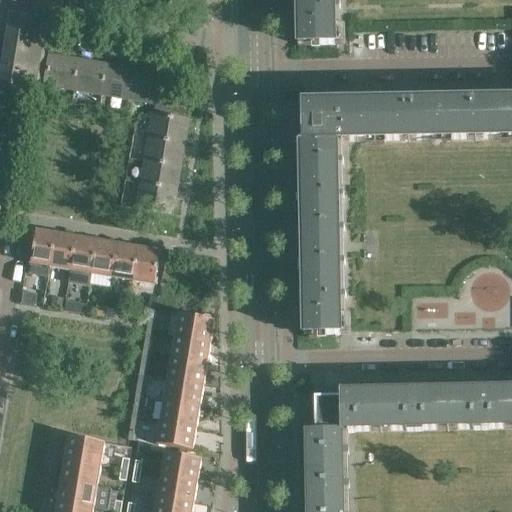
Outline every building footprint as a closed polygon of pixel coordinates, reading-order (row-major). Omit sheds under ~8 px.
[(335,45),(333,0),(297,0),(298,46),(335,45)] [(17,31),(19,19),(12,18),(10,30),(17,31)] [(36,28),(37,22),(31,21),(28,33),(35,34),(36,28)] [(46,30),(47,23),(37,22),(36,28),(46,30)] [(23,32),(17,31),(10,30),(8,42),(33,46),(34,40),(35,34),(28,33),(23,32)] [(32,52),(33,46),(8,42),(6,53),(31,57),(32,52)] [(30,63),(31,57),(6,53),(4,65),(29,69),(30,63)] [(73,90),(78,63),(50,58),(45,85),(73,90)] [(101,95),(106,67),(78,63),(73,90),(101,95)] [(27,81),(28,75),(29,69),(4,65),(0,90),(24,94),(26,87),(27,81)] [(129,99),(133,72),(106,67),(101,95),(129,99)] [(157,103),(162,77),(133,72),(129,99),(156,104),(157,104),(157,103)] [(35,95),(36,89),(26,87),(24,94),(35,95)] [(509,140),(509,101),(481,101),(481,100),(469,100),(469,102),(442,102),(442,142),(509,140)] [(442,142),(442,102),(414,103),(414,101),(403,101),(403,103),(375,103),(376,143),(442,142)] [(166,112),(167,105),(157,103),(157,104),(156,104),(155,110),(166,112)] [(376,143),(375,103),(334,104),(335,117),(328,118),(328,143),(337,143),(342,143),(342,144),(376,143)] [(173,113),(175,106),(167,105),(166,112),(165,118),(172,119),(173,113)] [(188,115),(189,108),(175,106),(173,113),(188,115)] [(187,121),(188,115),(173,113),(172,119),(187,121)] [(172,119),(165,118),(154,116),(151,132),(153,132),(152,140),(183,145),(187,121),(172,119)] [(179,167),(183,145),(152,140),(151,147),(149,147),(146,161),(179,167)] [(337,143),(328,143),(300,143),(302,245),(339,244),(337,143)] [(175,190),(179,167),(146,161),(144,177),(146,178),(144,185),(175,190)] [(171,214),(175,190),(144,185),(143,193),(141,192),(138,208),(171,214)] [(50,268),(56,235),(36,232),(31,265),(50,268)] [(71,272),(76,239),(56,235),(50,268),(71,272)] [(91,275),(97,242),(76,239),(71,272),(91,275)] [(112,279),(118,246),(97,242),(91,275),(112,279)] [(341,335),(339,244),(302,245),(304,336),(341,335)] [(133,282),(138,249),(118,246),(112,279),(133,282)] [(162,278),(163,268),(157,267),(160,253),(138,249),(133,282),(154,286),(156,277),(162,278)] [(155,323),(157,312),(150,311),(148,322),(155,323)] [(215,322),(210,321),(178,316),(174,338),(211,344),(215,322)] [(151,345),(153,334),(146,333),(144,344),(151,345)] [(208,366),(210,348),(211,344),(174,338),(170,359),(208,366)] [(148,366),(149,355),(142,354),(141,365),(148,366)] [(204,387),(207,369),(208,366),(170,359),(167,381),(204,387)] [(144,388),(146,376),(139,375),(137,387),(144,388)] [(200,408),(203,391),(204,387),(167,381),(163,402),(200,408)] [(316,433),(305,433),(306,451),(310,451),(310,465),(306,465),(306,484),(311,484),(311,498),(307,498),(307,501),(306,511),(343,511),(342,433),(347,432),(347,433),(348,433),(381,433),(448,431),(511,430),(511,390),(493,391),(489,391),(486,391),(486,389),(475,390),(475,391),(473,391),(468,391),(447,392),(426,392),(422,392),(419,392),(419,391),(408,391),(408,393),(406,393),(401,393),(380,393),(340,394),(340,401),(332,401),(332,402),(317,402),(317,401),(316,401),(316,433)] [(140,409),(142,398),(135,397),(133,408),(140,409)] [(197,430),(200,412),(200,408),(163,402),(159,423),(197,430)] [(137,430),(138,420),(139,419),(132,418),(130,429),(137,430)] [(193,452),(196,433),(197,430),(159,423),(156,445),(193,452)] [(101,467),(105,445),(68,438),(64,461),(101,467)] [(201,461),(178,457),(164,455),(160,477),(198,483),(201,461)] [(128,471),(130,461),(123,459),(121,470),(128,471)] [(98,488),(101,467),(64,461),(60,482),(98,488)] [(142,463),(136,462),(134,472),(141,474),(142,463)] [(126,482),(128,471),(121,470),(119,481),(126,482)] [(139,484),(141,474),(134,472),(132,483),(139,484)] [(194,504),(198,483),(160,477),(157,498),(194,504)] [(94,509),(98,488),(60,482),(57,503),(94,509)] [(192,511),(194,504),(157,498),(154,511),(192,511)] [(120,511),(122,503),(116,502),(113,511),(120,511)] [(93,511),(94,509),(57,503),(55,511),(93,511)]
